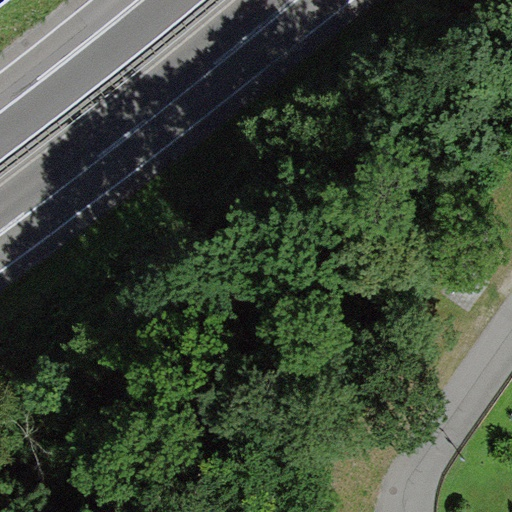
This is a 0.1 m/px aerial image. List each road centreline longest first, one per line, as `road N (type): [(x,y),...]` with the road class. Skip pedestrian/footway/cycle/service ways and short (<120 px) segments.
road 1 (primary): [(0,209),(206,52)]
road 2 (residential): [(511,324),(425,448),(404,492),(404,511)]
